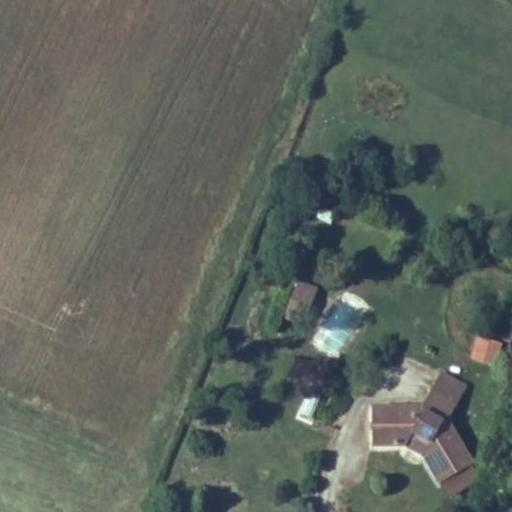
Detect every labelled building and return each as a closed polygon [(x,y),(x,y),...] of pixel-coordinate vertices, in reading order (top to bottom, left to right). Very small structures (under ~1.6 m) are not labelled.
[(304,321),(316,289),(296,282),(284,313),(304,321)] [(287,304),(267,297),(255,330),(275,338),(287,304)] [(350,350),(351,322),(314,320),(313,349),(350,350)] [(473,345),(468,361),(492,368),(497,352),(473,345)] [(406,497),(438,474),(416,436),(422,413),(393,398),(387,416),(340,418),(338,459),(370,460),(373,445),(392,448),(387,467),(406,497)] [(373,445),(370,460),(387,467),(392,448),(373,445)]
